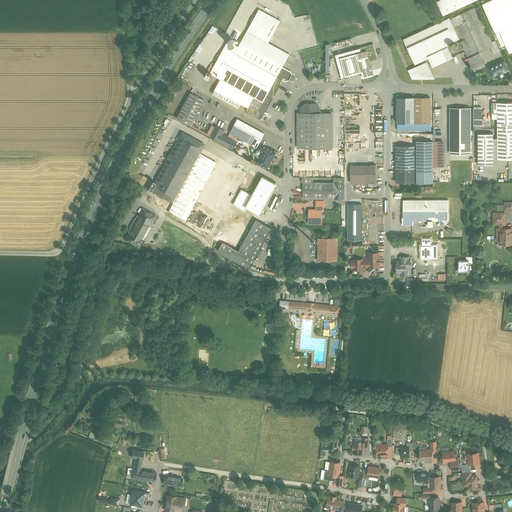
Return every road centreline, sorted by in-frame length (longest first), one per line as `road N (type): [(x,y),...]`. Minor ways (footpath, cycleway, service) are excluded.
road 1 (primary): [(2,511),(88,216),(139,111),(214,0)]
road 2 (unclassified): [(122,0),(125,109),(62,245),(46,254),(0,253)]
road 3 (residential): [(152,511),(160,463),(387,498)]
road 4 (residential): [(390,87),(314,87),(292,101),(289,277)]
road 5 (unknown): [(143,271),(125,265),(103,278),(81,372),(65,403),(37,435),(0,453)]
road 6 (residential): [(390,87),(388,271)]
road 7 (residential): [(289,277),(278,291),(235,296),(143,271),(133,295)]
road 8 (residential): [(346,302),(350,289),(511,288)]
road 9 (residential): [(388,463),(445,470),(447,497),(511,492)]
road 10 (residential): [(511,88),(390,87)]
